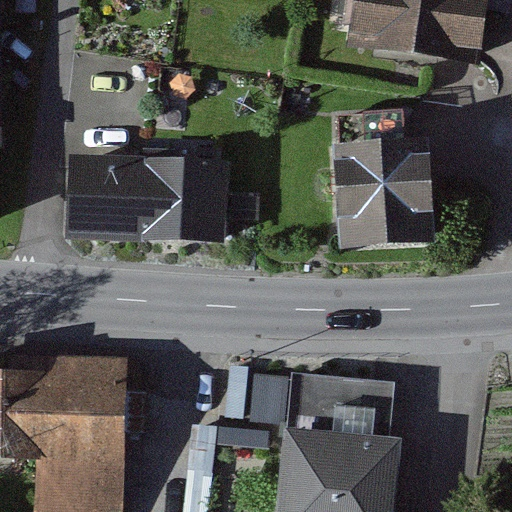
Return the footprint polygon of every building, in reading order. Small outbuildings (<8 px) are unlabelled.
[(4,0),(0,0),(0,222),(12,222),(4,0)] [(497,0),(362,0),(352,47),(484,66),(497,0)] [(429,142),(341,147),(348,252),(436,246),(429,142)] [(237,147),(91,152),(94,234),(240,229),(237,147)] [(286,397),(288,353),(258,351),(256,395),(286,397)] [(123,511),(127,368),(0,364),(0,456),(37,457),(35,511),(123,511)] [(289,511),(413,511),(420,444),(397,442),(402,388),(302,378),(289,511)]
